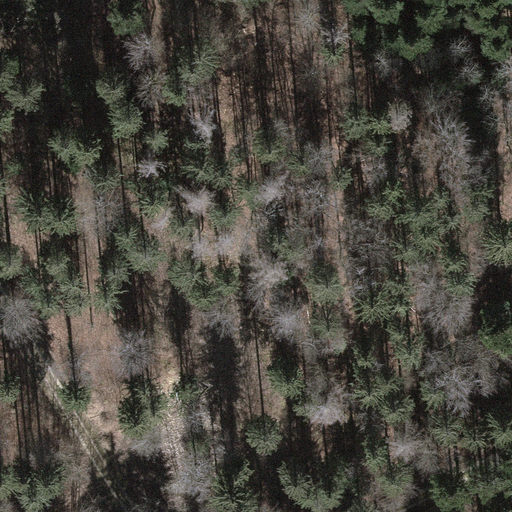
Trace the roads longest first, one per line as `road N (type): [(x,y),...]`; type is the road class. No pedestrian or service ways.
road 1 (track): [(0,300),(119,494),(139,511)]
road 2 (track): [(391,511),(511,450)]
